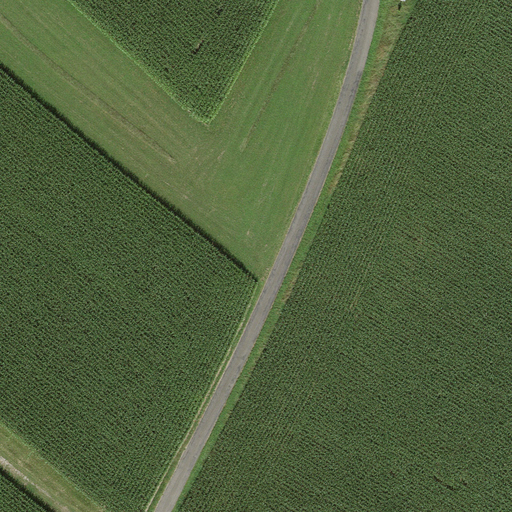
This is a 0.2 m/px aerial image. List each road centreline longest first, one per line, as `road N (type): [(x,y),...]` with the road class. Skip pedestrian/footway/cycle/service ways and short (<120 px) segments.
road 1 (unclassified): [(367,0),(360,48),(306,202),(224,383)]
road 2 (unclassified): [(161,511),(224,383)]
